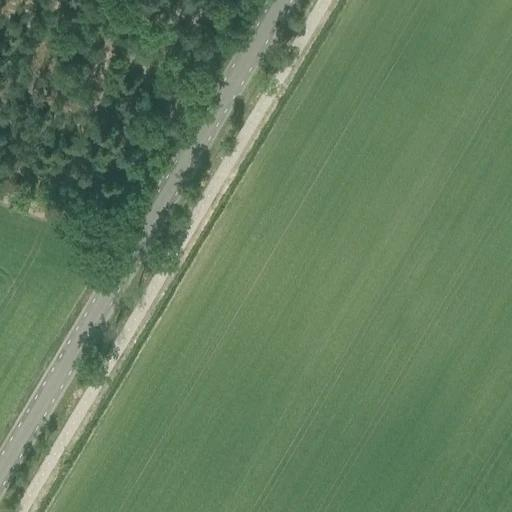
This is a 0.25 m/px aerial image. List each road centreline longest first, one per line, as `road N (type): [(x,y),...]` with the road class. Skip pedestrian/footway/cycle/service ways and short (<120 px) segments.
road 1 (tertiary): [(0,483),(292,0)]
road 2 (track): [(134,264),(0,201)]
